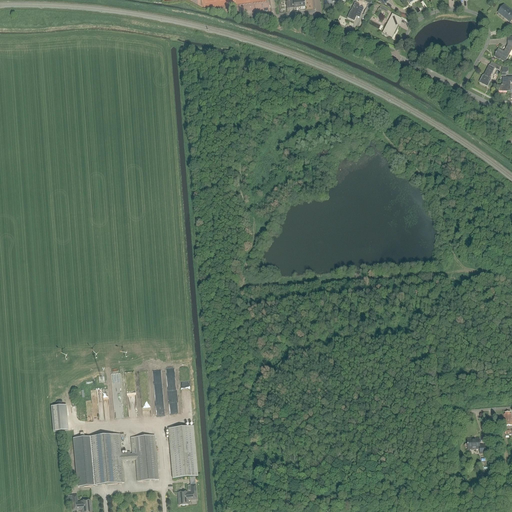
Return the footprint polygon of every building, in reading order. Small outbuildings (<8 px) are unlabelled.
[(293,1),(294,8),(294,9),(301,8),(305,7),(304,0),(293,1)] [(350,11),(347,18),(354,21),(356,17),(358,13),(361,15),(364,9),(359,7),(360,5),(355,3),(355,5),(354,5),(351,12),(350,11)] [(511,11),(504,5),(498,13),(510,23),(511,20),(511,11)] [(392,15),(382,34),(392,39),(398,26),(396,25),(397,22),(399,23),(401,19),(399,18),(392,15)] [(511,41),(507,42),(507,46),(504,52),(498,49),(495,55),(495,56),(495,57),(495,58),(496,59),(497,60),(499,61),(500,60),(505,63),(511,50),(511,41)] [(491,62),(484,76),(483,76),(479,83),(488,87),(491,80),(489,79),(495,69),(499,71),(501,67),(491,62)] [(498,86),(498,92),(510,92),(510,84),(511,83),(511,77),(502,77),(502,86),(501,86),(498,86)] [(66,406),(51,407),(53,432),(68,431),(66,406)] [(193,427),(168,429),(172,479),(197,477),(193,427)] [(119,435),(90,438),(94,486),(123,483),(121,462),(136,460),(138,482),(158,480),(154,436),(131,438),(132,454),(130,455),(127,455),(121,455),(119,438),(119,435)] [(86,438),(73,439),(78,487),(90,486),(94,486),(90,438),(86,438)] [(481,454),(488,454),(488,445),(481,446),(480,440),(474,440),(468,440),(468,445),(467,445),(466,446),(466,448),(467,449),(468,449),(468,450),(481,450),(481,454)] [(187,492),(178,493),(179,506),(182,505),(182,506),(185,506),(185,505),(188,505),(188,501),(196,500),(196,492),(195,485),(190,485),(190,486),(191,493),(188,493),(187,493),(187,492)] [(77,503),(76,496),(72,497),(73,511),(82,510),(81,511),(91,511),(90,501),(81,502),(77,503)]
